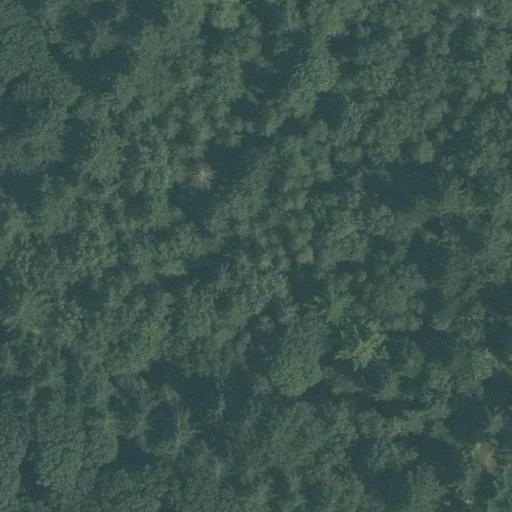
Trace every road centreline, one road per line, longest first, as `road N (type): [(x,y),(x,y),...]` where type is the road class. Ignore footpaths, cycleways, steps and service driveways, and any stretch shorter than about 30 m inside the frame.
road 1 (track): [(403,511),(32,334)]
road 2 (track): [(458,511),(511,402)]
